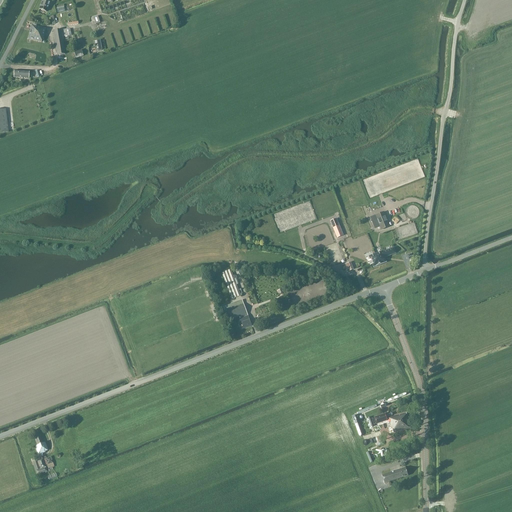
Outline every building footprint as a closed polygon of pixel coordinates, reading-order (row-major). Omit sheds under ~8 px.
[(45,0),(45,1),(42,0),(39,9),(46,12),(49,5),(50,6),(51,0),(45,0)] [(43,39),(46,29),(38,27),(31,25),(27,39),(41,43),(42,38),(43,39)] [(62,37),(61,30),(61,29),(53,31),(57,55),(65,54),(62,37)] [(70,29),(61,30),(62,37),(71,36),(70,29)] [(81,50),(74,53),(76,59),(82,57),(82,59),(84,58),(83,56),(81,50)] [(6,110),(0,110),(0,133),(8,132),(6,110)] [(375,215),(370,217),(373,225),(375,229),(380,227),(381,231),(390,227),(384,212),(375,215)] [(338,223),(332,226),(337,238),(343,235),(338,223)] [(385,258),(396,253),(393,248),(382,252),(382,251),(369,256),(370,260),(368,261),(370,265),(372,265),(373,268),(387,263),(385,258)] [(351,262),(345,265),(347,270),(349,269),(350,271),(353,269),(351,262)] [(240,296),(238,289),(230,269),(221,272),(231,299),(240,296)] [(243,301),(224,308),(229,321),(239,317),(242,322),(239,323),(239,324),(240,329),(242,329),(244,328),(244,329),(252,326),(248,316),(248,314),(243,301)] [(373,404),(354,411),(355,414),(374,407),(373,404)] [(385,413),(375,417),(377,424),(387,421),(386,417),(393,415),(392,413),(385,415),(385,413)] [(390,420),(389,420),(389,422),(390,422),(392,429),(393,432),(410,428),(406,413),(397,415),(389,417),(390,420)] [(37,460),(32,462),(37,475),(47,472),(45,465),(43,459),(43,458),(42,458),(40,454),(45,452),(48,450),(45,442),(42,443),(40,437),(35,439),(37,445),(34,446),(37,455),(36,456),(37,460)] [(51,456),(45,459),(47,465),(48,469),(49,471),(53,470),(52,467),(54,466),(51,457),(51,456)] [(384,483),(408,476),(406,467),(382,475),(384,483)]
